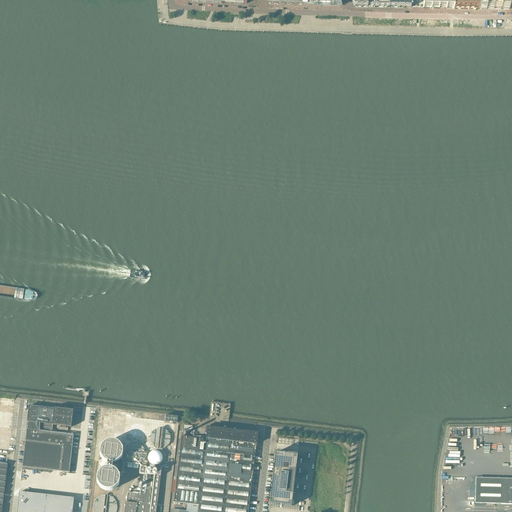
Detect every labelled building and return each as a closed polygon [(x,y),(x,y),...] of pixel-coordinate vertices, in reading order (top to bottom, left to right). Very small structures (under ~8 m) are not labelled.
[(422,0),(423,8),(439,8),(445,8),(446,8),(487,9),(494,9),(510,9),(507,0),(422,0)] [(89,406),(84,458),(95,459),(99,407),(89,406)] [(24,449),(22,467),(52,471),(69,473),(73,435),(54,433),(54,432),(51,432),(51,431),(51,429),(52,427),(52,425),(54,425),(71,427),(71,424),(72,422),(73,412),(65,411),(65,410),(55,409),(29,407),(28,412),(26,429),(24,447),(24,449)] [(165,415),(165,422),(177,423),(178,416),(165,415)] [(139,439),(140,421),(106,418),(105,429),(122,431),(121,438),(139,439)] [(182,436),(174,503),(186,504),(199,506),(198,508),(189,507),(188,511),(248,511),(253,469),(254,462),(257,440),(259,441),(260,433),(206,427),(205,434),(207,435),(205,448),(200,447),(201,438),(182,436)] [(291,507),(295,471),(297,457),(297,456),(275,453),(275,455),(273,469),(269,504),(291,507)] [(123,473),(124,462),(120,460),(120,461),(119,462),(118,463),(117,463),(116,464),(115,464),(113,464),(112,464),(111,464),(110,464),(109,464),(108,464),(106,463),(105,463),(104,462),(104,461),(103,460),(102,459),(99,462),(98,468),(101,471),(102,471),(103,470),(104,470),(105,469),(106,469),(107,469),(108,469),(109,469),(110,469),(111,469),(112,470),(113,470),(114,471),(115,472),(116,472),(117,473),(117,474),(123,473)] [(156,511),(161,470),(141,468),(140,474),(139,482),(147,483),(146,495),(127,493),(124,511),(156,511)] [(475,504),(511,504),(511,479),(475,478),(475,504)] [(19,492),(16,511),(72,511),(74,499),(19,492)] [(116,511),(118,498),(106,497),(105,497),(100,496),(94,500),(94,510),(94,511),(116,511)]
